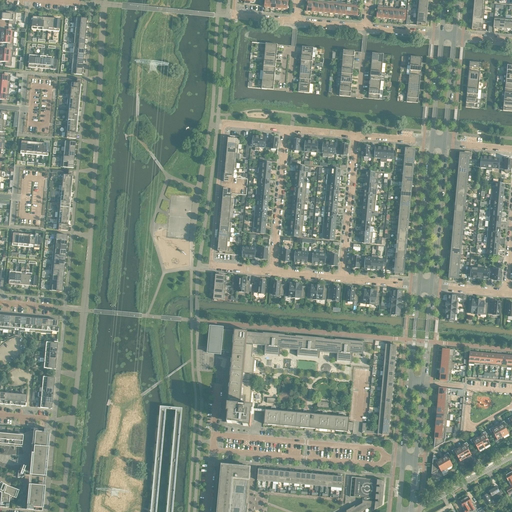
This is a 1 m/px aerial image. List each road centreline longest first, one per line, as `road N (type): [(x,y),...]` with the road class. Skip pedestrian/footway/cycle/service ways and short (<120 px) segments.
road 1 (residential): [(272,271),(210,266),(217,193),(224,122),(286,128)]
road 2 (residential): [(355,446),(213,433),(211,449)]
road 3 (tertiary): [(431,286),(445,142)]
road 4 (tertiary): [(430,141),(419,285)]
road 5 (residential): [(272,271),(286,128)]
road 6 (residential): [(211,449),(354,463)]
road 7 (residential): [(342,278),(355,135)]
